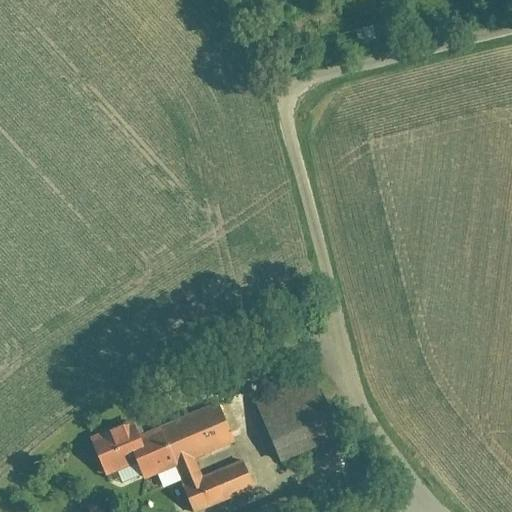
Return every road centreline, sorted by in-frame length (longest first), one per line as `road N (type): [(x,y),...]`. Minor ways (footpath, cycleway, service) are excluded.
road 1 (residential): [(511,29),(300,81),(282,120),(334,345)]
road 2 (residential): [(411,492),(364,420),(334,345)]
